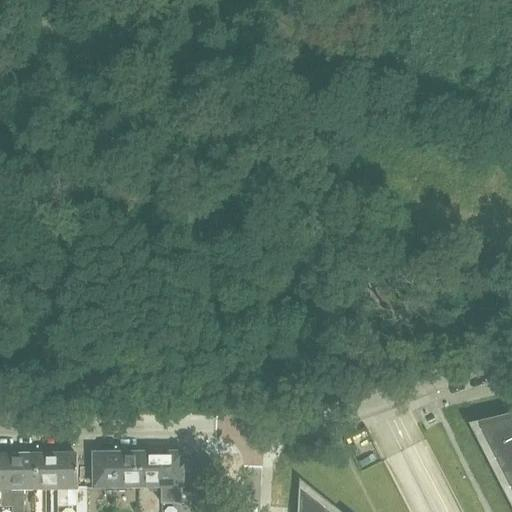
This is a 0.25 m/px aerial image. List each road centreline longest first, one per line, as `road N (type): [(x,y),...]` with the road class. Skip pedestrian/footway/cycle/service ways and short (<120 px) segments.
road 1 (residential): [(511,371),(257,431)]
road 2 (residential): [(257,431),(0,426)]
